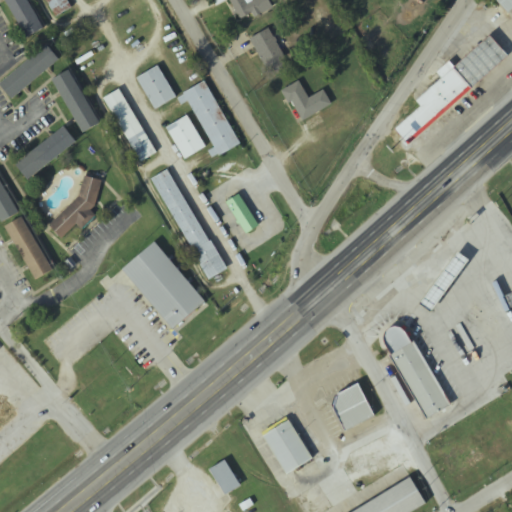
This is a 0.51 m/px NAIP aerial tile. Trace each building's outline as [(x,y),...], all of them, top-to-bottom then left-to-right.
[(6,0),(28,41),(46,32),(28,0),(6,0)] [(65,0),(44,0),(55,19),(71,11),(65,0)] [(135,0),(65,43),(74,58),(85,51),(87,54),(87,55),(92,62),(160,20),(147,0),(135,0)] [(269,0),(228,0),(241,24),(273,9),(269,0)] [(511,0),(495,0),(510,15),(511,12),(511,0)] [(291,67),(270,30),(251,41),(272,77),(291,67)] [(511,60),(493,38),(455,69),(451,64),(439,74),(444,80),(417,102),(422,108),(395,131),(408,146),(511,60)] [(167,49),(192,88),(203,81),(178,42),(167,49)] [(62,63),(50,47),(1,85),(13,101),(62,63)] [(138,80),(156,112),(178,99),(159,68),(138,80)] [(84,136),(101,127),(73,72),(56,81),(84,136)] [(325,92),(309,100),(301,83),(285,92),(301,124),(333,108),(325,92)] [(208,84),(179,97),(183,107),(192,103),(217,158),(238,148),(208,84)] [(106,99),(142,164),(158,156),(122,91),(106,99)] [(207,149),(188,118),(168,131),(186,161),(207,149)] [(79,145),(66,129),(18,167),(30,183),(79,145)] [(225,272),(172,171),(155,180),(208,281),(225,272)] [(0,217),(4,225),(21,216),(0,178),(0,217)] [(37,281),(54,272),(25,219),(8,229),(37,281)] [(166,247),(133,275),(184,335),(217,307),(166,247)] [(413,294),(459,265),(451,252),(405,281),(413,294)] [(368,326),(381,351),(424,327),(434,345),(447,338),(430,307),(453,294),(448,283),(368,326)] [(450,407),(413,341),(390,354),(427,420),(450,407)] [(360,385),(334,399),(350,430),(376,417),(360,385)] [(0,430),(17,417),(0,395),(0,430)] [(288,476),(315,460),(290,420),(264,436),(288,476)] [(445,460),(456,478),(486,461),(475,442),(445,460)] [(210,471),(226,497),(242,487),(227,461),(210,471)] [(357,511),(419,511),(429,507),(414,480),(357,511)]
